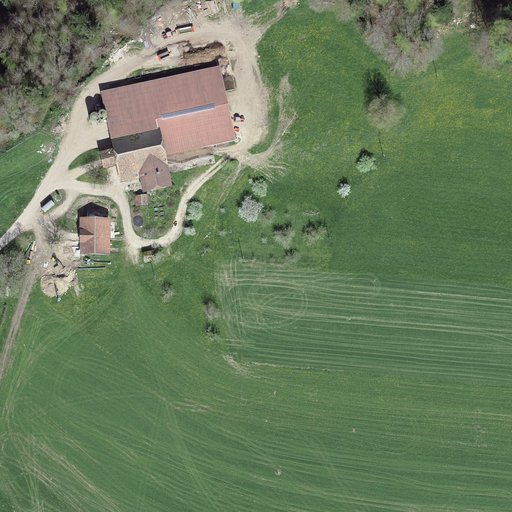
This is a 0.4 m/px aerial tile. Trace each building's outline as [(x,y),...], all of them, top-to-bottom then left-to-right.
[(113,140),(158,131),(163,156),(234,141),(218,69),(103,94),(113,140)] [(92,116),(90,118),(90,122),(93,124),(96,123),(98,121),(98,118),(96,115),(92,116)] [(165,167),(163,156),(158,131),(113,140),(116,152),(102,155),(105,167),(119,164),(121,176),(122,176),(123,181),(142,177),(140,172),(165,167)] [(140,172),(142,177),(145,192),(170,187),(167,175),(165,167),(140,172)] [(115,222),(81,221),(80,255),(89,255),(89,267),(100,267),(100,255),(109,255),(109,239),(115,239),(115,222)] [(154,262),(153,253),(145,254),(146,263),(154,262)]
